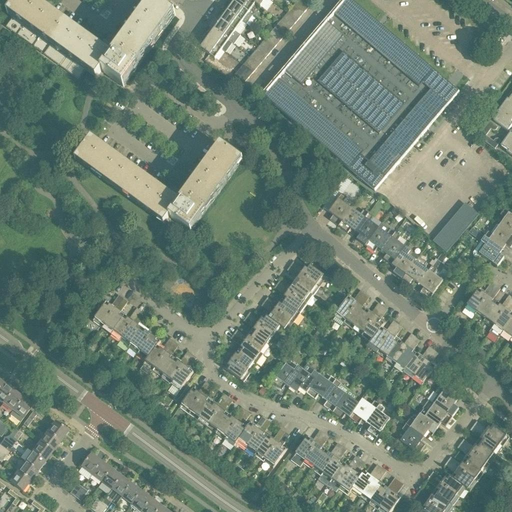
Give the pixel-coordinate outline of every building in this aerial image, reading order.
[(6,28),(9,30),(56,64),(61,68),(79,81),(85,72),(86,71),(97,79),(98,79),(102,73),(107,76),(109,78),(122,87),(123,88),(150,50),(175,16),(169,12),(156,3),(119,54),(103,47),(100,52),(28,0),(26,0),(14,18),(6,28)] [(232,0),(232,1),(249,13),(255,5),(257,6),(261,9),(261,8),(249,0),(232,0)] [(249,0),(261,8),(266,0),(249,0)] [(438,76),(349,0),(347,0),(264,98),(375,193),(459,94),(443,79),(448,74),(443,70),(438,76)] [(305,12),(313,4),(307,0),(299,0),(296,4),(305,12)] [(232,1),(228,7),(229,8),(230,9),(228,12),(242,23),(246,25),(253,16),(249,13),(232,1)] [(297,22),(305,12),(296,4),(288,14),(297,22)] [(223,14),(219,19),(235,31),(236,32),(242,23),(228,12),(225,16),(223,14)] [(290,30),(297,22),(288,14),(280,22),(290,30)] [(219,19),(214,26),(217,27),(214,30),(229,41),(233,44),(234,45),(241,35),(236,32),(235,31),(219,19)] [(283,39),(290,30),(280,22),(273,31),(274,31),(283,39)] [(209,33),(205,38),(208,40),(209,40),(222,50),(226,53),(233,44),(229,41),(214,30),(212,34),(209,33)] [(275,48),(283,39),(274,31),(273,31),(266,40),(275,48)] [(201,49),(200,50),(205,53),(215,60),(222,50),(209,40),(208,40),(205,38),(201,44),(203,46),(201,49)] [(268,56),(275,48),(266,40),(258,48),(268,56)] [(260,65),(268,56),(258,48),(251,57),(260,65)] [(253,74),(260,65),(251,57),(243,66),(253,74)] [(243,85),(253,74),(243,66),(233,77),(243,85)] [(502,107),(511,114),(511,96),(509,101),(507,100),(502,107)] [(511,124),(511,123),(511,121),(511,114),(502,107),(497,115),(498,116),(494,122),(508,133),(511,126),(511,124)] [(511,157),(511,133),(501,147),(508,152),(506,154),(511,157)] [(90,141),(76,160),(102,179),(121,192),(126,196),(134,202),(141,207),(153,216),(165,224),(170,218),(172,220),(175,222),(185,229),(191,233),(203,216),(206,212),(225,186),(242,162),(234,156),(224,149),(223,148),(223,149),(222,149),(189,195),(186,199),(173,190),(167,197),(105,152),(90,141)] [(339,228),(352,209),(344,204),(348,199),(342,195),(329,213),(334,217),(331,221),(339,228)] [(447,253),(451,248),(478,216),(466,205),(434,243),(447,253)] [(356,233),(369,215),(364,211),(361,215),(352,209),(339,228),(348,234),(351,230),(356,233)] [(391,213),(396,217),(400,213),(394,209),(391,213)] [(499,227),(511,237),(511,216),(504,211),(500,216),(505,219),(499,227)] [(382,224),(374,219),(369,215),(356,233),(360,236),(357,240),(366,247),(379,229),(382,224)] [(379,229),(366,247),(375,254),(378,249),(382,252),(396,234),(382,224),(379,229)] [(511,237),(499,227),(496,225),(490,235),(487,233),(484,237),(500,248),(503,251),(506,247),(511,250),(511,248),(511,237)] [(392,266),(405,248),(398,242),(401,238),(396,234),(382,252),(387,255),(383,260),(392,266)] [(500,256),(503,251),(500,248),(484,237),(473,253),(474,257),(478,260),(481,256),(498,268),(504,259),(500,256)] [(403,281),(417,263),(420,258),(405,248),(392,266),(397,270),(394,274),(403,281)] [(444,265),(448,260),(442,255),(438,261),(432,268),(419,286),(424,289),(421,294),(430,301),(443,283),(435,276),(438,272),(436,270),(441,263),(444,265)] [(429,265),(428,264),(420,258),(417,263),(403,281),(412,288),(415,283),(419,286),(432,268),(438,261),(436,260),(434,262),(432,261),(429,265)] [(291,267),(321,288),(327,279),(309,266),(305,271),(294,262),(291,267)] [(314,297),(321,288),(291,267),(287,271),(299,280),(296,284),(314,297)] [(314,297),(296,284),(292,288),(281,280),(278,284),(308,306),(314,297)] [(466,310),(463,314),(472,320),(475,316),(496,286),(491,283),(483,294),(479,291),(466,310)] [(301,315),(308,306),(278,284),(274,289),(286,297),(283,301),(301,315)] [(496,286),(475,316),(483,322),(497,304),(492,301),(500,290),(496,286)] [(336,317),(332,321),(341,328),(344,323),(345,324),(366,294),(362,291),(354,302),(349,298),(344,305),(338,314),(336,317)] [(366,294),(345,324),(354,330),(367,311),(363,309),(371,298),(366,294)] [(103,329),(124,299),(120,296),(112,307),(107,304),(93,322),(103,329)] [(497,304),(483,322),(492,329),(511,301),(511,298),(509,296),(501,307),(497,304)] [(301,315),(283,301),(279,306),(268,298),(265,302),(295,324),(301,315)] [(112,336),(125,317),(121,314),(129,303),(124,299),(103,329),(112,336)] [(511,301),(492,329),(490,333),(498,339),(501,335),(511,320),(511,314),(510,314),(511,311),(511,301)] [(288,333),(295,324),(265,302),(261,307),(273,315),(270,319),(284,329),(283,330),(288,333)] [(367,311),(354,330),(363,336),(384,307),(380,304),(372,315),(367,311)] [(384,307),(363,336),(371,342),(372,343),(382,329),(385,325),(381,322),(388,311),(384,307)] [(142,312),(140,311),(137,309),(130,320),(125,317),(112,336),(121,342),(142,312)] [(139,326),(147,316),(142,312),(121,342),(130,348),(143,329),(139,326)] [(270,319),(266,316),(262,321),(251,313),(248,317),(277,338),(283,330),(284,329),(270,319)] [(271,347),(277,338),(248,317),(245,322),(255,330),(253,334),(271,347)] [(511,320),(501,335),(510,342),(511,339),(511,320)] [(139,355),(160,325),(155,322),(148,333),(143,329),(130,348),(139,355)] [(371,342),(368,347),(377,354),(399,325),(394,322),(386,333),(382,329),(372,343),(371,342)] [(157,340),(165,329),(160,325),(139,355),(147,361),(148,361),(158,347),(158,348),(162,343),(157,340)] [(399,325),(377,354),(386,361),(400,342),(395,339),(403,328),(399,325)] [(324,332),(319,329),(313,338),(318,341),(324,332)] [(271,347),(253,334),(249,338),(238,330),(235,335),(264,356),(271,347)] [(258,365),(264,356),(235,335),(232,339),(242,347),(239,351),(258,365)] [(400,342),(386,361),(395,367),(416,338),(412,335),(404,345),(400,342)] [(416,338),(395,367),(404,373),(417,355),(413,352),(421,341),(416,338)] [(153,372),(175,342),(171,339),(163,351),(158,348),(158,347),(148,361),(147,361),(144,365),(141,370),(150,377),(153,372)] [(162,378),(176,360),(172,357),(180,346),(175,342),(153,372),(162,378)] [(417,355),(404,373),(413,380),(434,351),(430,347),(422,358),(417,355)] [(258,365),(239,351),(236,356),(225,348),(222,352),(251,374),(258,365)] [(434,351),(413,380),(423,387),(428,379),(433,372),(436,368),(431,365),(439,354),(434,351)] [(171,385),(193,355),(188,352),(180,363),(176,360),(162,378),(171,385)] [(244,383),(251,374),(222,352),(219,357),(230,365),(226,370),(244,383)] [(193,355),(171,385),(181,392),(194,373),(189,370),(198,359),(193,355)] [(303,391),(307,394),(320,376),(315,371),(316,369),(308,363),(303,370),(304,370),(290,389),(300,395),(303,391)] [(286,386),(290,389),(304,370),(303,370),(299,367),(295,371),(287,365),(273,383),(283,390),(286,386)] [(500,371),(493,366),(491,368),(491,369),(498,374),(500,371)] [(324,399),(337,381),(332,377),(329,382),(320,376),(307,394),(316,401),(320,396),(324,399)] [(333,413),(347,395),(350,391),(337,381),(324,399),(328,402),(325,407),(333,413)] [(0,402),(2,404),(12,391),(2,383),(0,386),(0,402)] [(189,415),(210,386),(206,383),(198,394),(194,390),(181,408),(189,415)] [(198,421),(211,403),(207,400),(215,389),(210,386),(189,415),(198,421)] [(433,403),(454,418),(460,409),(455,406),(459,401),(441,388),(437,393),(439,395),(433,403)] [(262,389),(259,394),(263,397),(267,392),(262,389)] [(13,412),(23,399),(12,391),(2,404),(13,412)] [(350,418),(364,400),(350,391),(347,395),(333,413),(343,420),(346,415),(350,418)] [(207,428),(228,399),(224,396),(216,406),(211,403),(198,421),(207,428)] [(20,423),(23,419),(33,406),(23,399),(13,412),(10,416),(20,423)] [(216,434),(229,416),(225,413),(233,402),(228,399),(207,428),(216,434)] [(367,424),(380,406),(375,402),(372,406),(364,400),(350,418),(360,425),(363,421),(367,424)] [(425,410),(421,415),(439,428),(442,424),(444,425),(447,427),(454,418),(433,403),(431,401),(425,410)] [(368,431),(378,438),(390,421),(391,420),(382,414),(386,409),(380,406),(367,424),(372,427),(368,431)] [(224,440),(246,411),(242,409),(234,419),(229,416),(216,434),(224,440)] [(248,429),(243,426),(251,415),(246,411),(224,440),(235,448),(238,443),(248,429)] [(28,418),(32,421),(37,415),(33,412),(28,418)] [(432,437),(439,428),(421,415),(415,423),(411,420),(407,425),(425,438),(428,434),(432,437)] [(247,450),(268,420),(264,417),(256,428),(251,424),(248,429),(238,443),(247,450)] [(27,428),(32,421),(28,418),(23,425),(27,428)] [(264,434),(273,423),(268,420),(247,450),(255,456),(269,438),(264,434)] [(47,432),(60,442),(68,432),(54,422),(47,432)] [(475,426),(503,447),(510,439),(492,425),(488,430),(477,422),(475,426)] [(3,424),(0,428),(0,437),(1,438),(8,428),(3,424)] [(422,443),(425,438),(407,425),(403,430),(408,433),(401,442),(419,455),(426,446),(422,443)] [(497,457),(503,447),(475,426),(471,431),(482,439),(479,443),(497,457)] [(15,429),(10,436),(17,441),(22,434),(15,429)] [(264,462),(286,433),(282,430),(274,441),(269,438),(255,456),(264,462)] [(304,464),(325,435),(321,431),(313,442),(308,439),(295,457),(294,457),(291,461),(300,468),(304,463),(304,464)] [(53,452),(60,442),(47,432),(40,442),(53,452)] [(286,433),(264,462),(274,469),(287,451),(282,448),(290,436),(286,433)] [(322,448),(330,438),(325,435),(304,464),(313,470),(326,452),(322,448)] [(3,440),(0,444),(0,445),(9,452),(9,453),(10,451),(12,452),(14,449),(3,440)] [(497,457),(479,443),(475,448),(464,440),(461,444),(490,466),(497,457)] [(46,462),(53,452),(40,442),(32,452),(46,462)] [(321,476),(343,447),(339,444),(331,455),(326,452),(313,470),(321,476)] [(484,474),(490,466),(461,444),(458,449),(469,457),(466,461),(484,474)] [(0,445),(0,453),(5,458),(9,453),(9,452),(0,445)] [(321,476),(318,480),(327,487),(344,464),(340,461),(348,451),(343,447),(321,476)] [(38,472),(46,462),(32,452),(25,462),(38,472)] [(82,468),(78,473),(88,480),(92,475),(102,462),(92,455),(82,468)] [(344,464),(327,487),(336,494),(341,487),(361,460),(357,457),(349,467),(344,464)] [(484,474),(466,461),(463,465),(452,457),(448,462),(477,483),(484,474)] [(235,464),(230,460),(226,465),(232,469),(235,464)] [(361,460),(341,487),(351,495),(352,493),(352,492),(362,478),(362,477),(358,474),(366,463),(361,460)] [(31,482),(38,472),(25,462),(17,472),(31,482)] [(102,483),(112,470),(102,462),(92,475),(102,483)] [(470,493),(477,483),(448,462),(445,467),(456,474),(453,479),(452,479),(466,489),(466,490),(470,493)] [(361,499),(383,469),(378,465),(370,476),(365,473),(362,477),(362,478),(352,492),(352,493),(361,499)] [(237,466),(234,471),(241,476),(243,473),(244,471),(237,466)] [(369,505),(383,486),(379,483),(387,472),(383,469),(361,499),(369,505)] [(112,490),(122,477),(112,470),(102,483),(112,490)] [(23,492),(31,482),(17,472),(9,482),(23,492)] [(452,479),(453,479),(448,476),(445,480),(434,472),(431,476),(460,498),(466,490),(466,489),(452,479)] [(249,482),(251,479),(245,475),(245,474),(243,473),(241,476),(241,477),(249,482)] [(453,507),(460,498),(431,476),(427,481),(438,489),(435,494),(453,507)] [(122,498),(132,484),(122,477),(112,490),(122,498)] [(378,511),(400,481),(396,478),(388,489),(383,486),(369,505),(378,511)] [(378,511),(392,511),(402,499),(397,496),(405,485),(400,481),(378,511)] [(281,483),(277,488),(283,492),(287,487),(281,483)] [(75,498),(82,488),(78,484),(70,494),(75,498)] [(132,505),(142,492),(132,484),(122,498),(132,505)] [(292,491),(287,487),(283,492),(288,496),(292,491)] [(82,488),(75,498),(81,502),(88,492),(82,488)] [(11,504),(12,505),(15,500),(18,497),(10,490),(7,494),(15,500),(11,504)] [(432,498),(421,490),(418,494),(442,511),(454,511),(456,510),(453,507),(435,494),(432,498)] [(141,511),(152,499),(142,492),(132,505),(133,506),(131,508),(135,511),(133,511),(141,511)] [(442,511),(418,494),(414,499),(425,507),(421,511),(442,511)] [(15,500),(12,505),(15,507),(21,499),(18,497),(15,500)] [(94,511),(95,511),(102,503),(97,499),(90,509),(94,511)] [(157,511),(162,507),(152,499),(141,511),(157,511)] [(39,511),(41,507),(33,501),(31,505),(39,511)] [(102,503),(95,511),(104,511),(108,507),(103,503),(102,503)]
